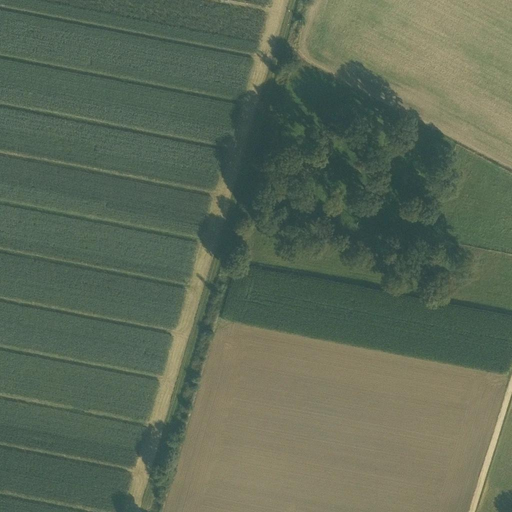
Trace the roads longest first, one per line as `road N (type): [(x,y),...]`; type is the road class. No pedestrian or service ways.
road 1 (track): [(295,0),(145,511)]
road 2 (track): [(473,511),(511,388)]
